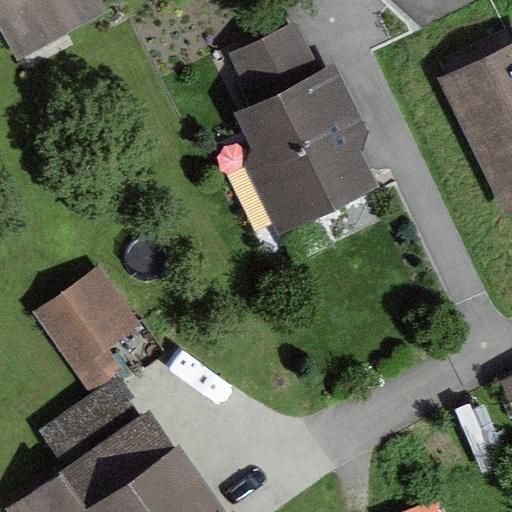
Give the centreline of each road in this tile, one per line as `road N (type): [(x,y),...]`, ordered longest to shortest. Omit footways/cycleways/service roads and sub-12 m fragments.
road 1 (residential): [(484,341),(329,0)]
road 2 (residential): [(484,341),(287,456)]
